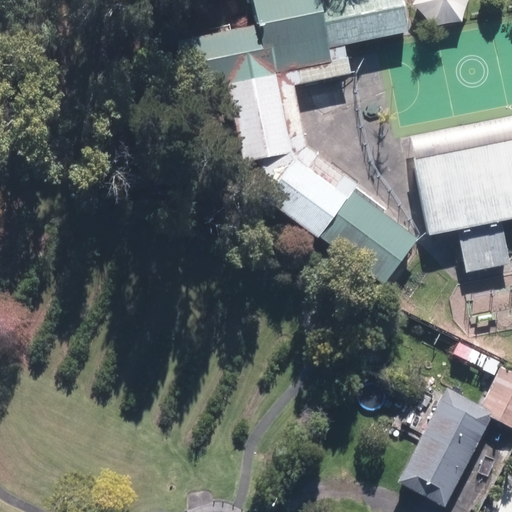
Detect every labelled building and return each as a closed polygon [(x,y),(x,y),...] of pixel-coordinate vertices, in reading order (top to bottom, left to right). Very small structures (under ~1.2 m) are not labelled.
[(171,46),(181,96),(223,88),(239,166),(253,164),(288,156),(271,78),(326,66),(323,51),(402,34),(394,0),(323,0),(313,2),(312,0),(244,0),(251,29),(171,46)] [(414,0),(413,8),(433,31),(462,22),(464,0),(414,0)] [(511,128),(405,149),(423,244),(457,238),(463,269),(506,261),(498,224),(511,221),(511,128)] [(267,192),(261,204),(377,289),(413,240),(348,193),(353,185),(302,148),(288,156),(253,164),(267,192)] [(439,507),(488,416),(441,391),(392,482),(439,507)]
